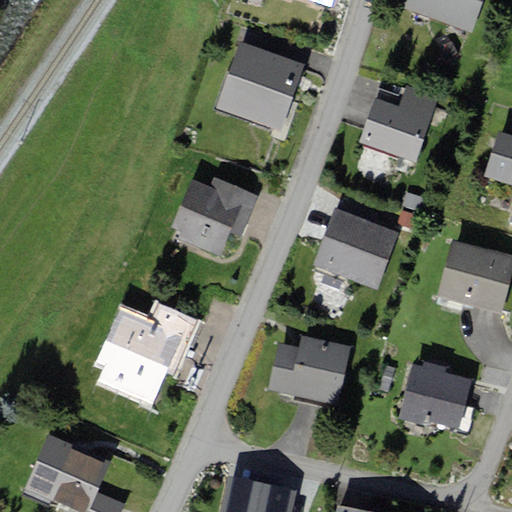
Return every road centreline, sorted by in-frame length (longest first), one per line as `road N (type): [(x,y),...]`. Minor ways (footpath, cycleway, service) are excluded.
road 1 (residential): [(203,438),(372,0)]
road 2 (residential): [(480,499),(203,438)]
